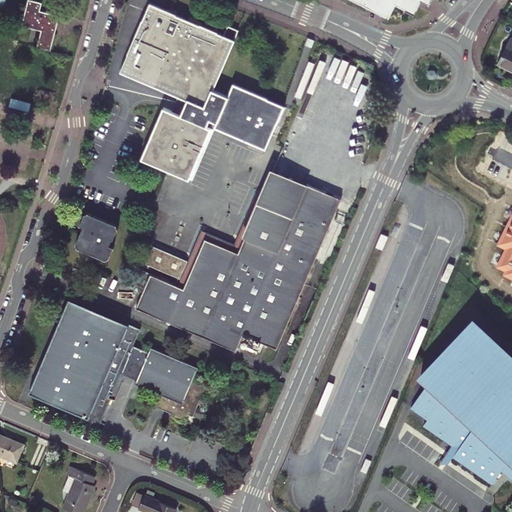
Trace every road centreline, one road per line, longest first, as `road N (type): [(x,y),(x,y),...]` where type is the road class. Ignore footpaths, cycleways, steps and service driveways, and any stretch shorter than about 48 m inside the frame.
road 1 (unknown): [(266,461),(343,482),(424,302),(449,212),(387,172)]
road 2 (residential): [(0,340),(20,266),(60,183),(76,127),(74,93),(106,0)]
road 3 (tertiary): [(248,511),(381,189)]
road 4 (residential): [(0,409),(126,462)]
road 5 (residential): [(126,462),(246,511)]
